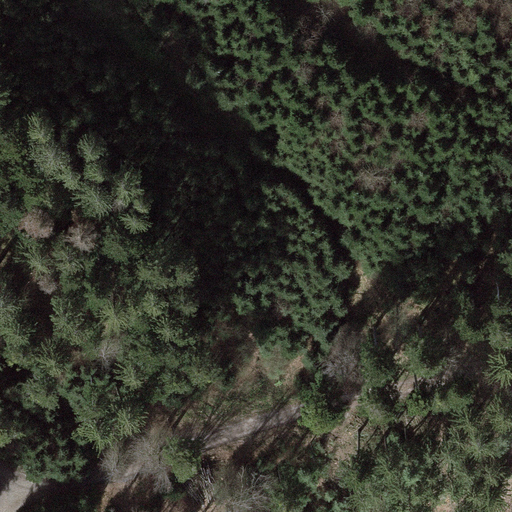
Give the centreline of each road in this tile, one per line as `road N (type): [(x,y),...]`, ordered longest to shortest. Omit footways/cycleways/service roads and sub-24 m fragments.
road 1 (track): [(511,359),(222,442)]
road 2 (track): [(19,493),(222,442)]
